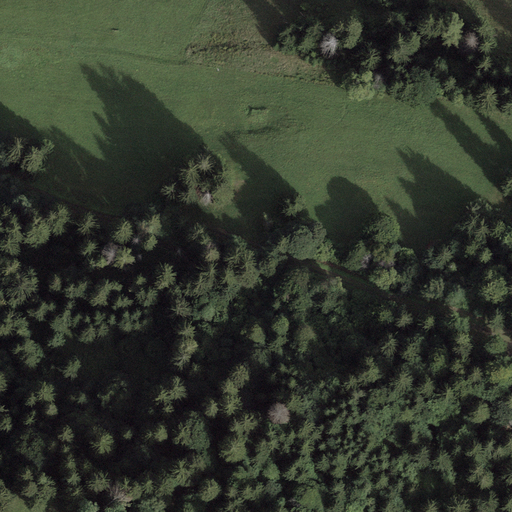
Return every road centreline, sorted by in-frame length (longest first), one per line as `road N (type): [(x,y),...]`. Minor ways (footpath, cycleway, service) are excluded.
road 1 (track): [(0,175),(63,198),(226,235),(475,323),(511,349)]
road 2 (track): [(511,379),(431,422),(437,511)]
